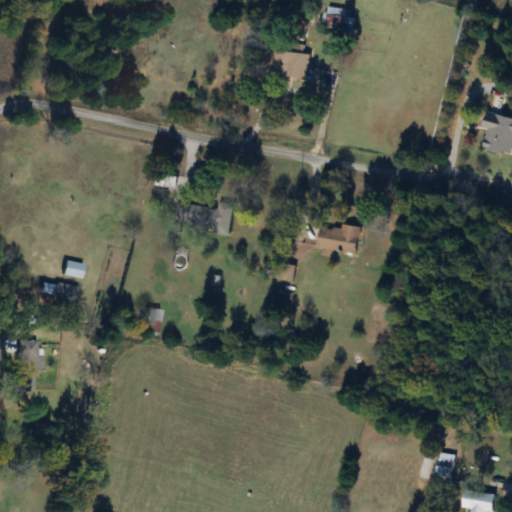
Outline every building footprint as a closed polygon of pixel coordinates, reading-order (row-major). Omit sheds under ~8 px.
[(325,29),(337,32),(339,23),(351,26),(354,12),(329,7),(325,29)] [(304,46),(290,45),(289,52),(275,50),(272,77),(308,81),(310,55),(303,55),(304,46)] [(482,127),(489,129),(483,149),(511,157),(511,155),(511,119),(487,112),(482,127)] [(174,225),(229,233),(234,205),(218,203),(217,209),(177,203),(174,225)] [(361,229),(343,225),(342,231),(321,226),(316,249),(324,251),(323,256),(334,258),(335,252),(355,256),(361,229)] [(82,266),(63,262),(60,277),(79,281),(82,266)] [(37,297),(75,303),(77,289),(39,283),(37,297)] [(144,322),(156,325),(159,312),(147,310),(144,322)] [(12,393),(31,393),(32,373),(40,373),(42,343),(15,341),(12,393)] [(461,511),(492,511),(495,496),(466,490),(461,511)]
